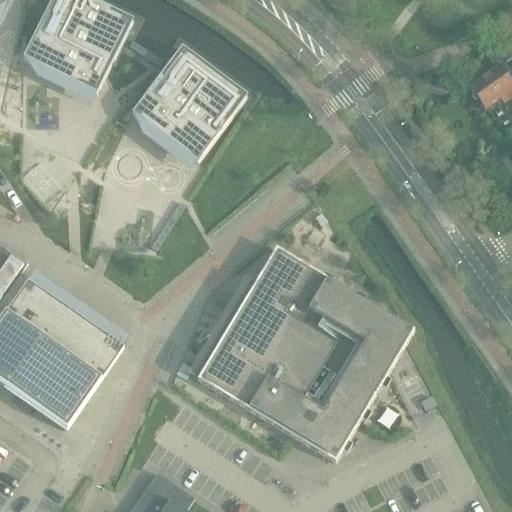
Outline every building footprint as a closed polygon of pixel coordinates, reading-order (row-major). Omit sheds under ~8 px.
[(77,0),(53,0),(30,46),(21,64),(95,100),(131,27),(77,0)] [(511,43),(485,57),(493,68),(502,62),(505,66),(511,60),(511,43)] [(180,54),(135,113),(130,119),(196,169),(245,103),(180,54)] [(504,103),(511,97),(511,82),(509,85),(499,70),(470,90),(486,113),(503,102),(504,103)] [(0,305),(15,284),(19,279),(25,270),(0,252),(0,305)] [(395,324),(385,318),(363,305),(353,299),(331,286),(321,280),(276,253),(254,288),(197,384),(291,441),(335,467),(342,454),(348,445),(358,427),(361,423),(367,413),(381,390),(386,381),(388,377),(405,349),(412,338),(413,335),(409,333),(401,328),(395,324)] [(15,284),(0,305),(0,389),(65,435),(121,354),(26,288),(25,289),(24,290),(15,284)] [(432,399),(420,405),(425,414),(436,408),(432,399)] [(186,511),(193,503),(155,477),(131,511),(186,511)]
